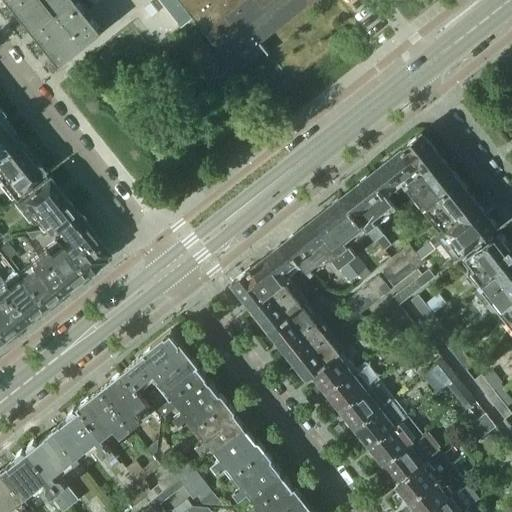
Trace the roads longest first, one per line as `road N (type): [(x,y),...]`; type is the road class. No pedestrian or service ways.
road 1 (residential): [(360,511),(171,266)]
road 2 (tertiary): [(171,266),(413,75)]
road 3 (residential): [(0,54),(171,266)]
road 4 (tertiary): [(0,401),(171,266)]
road 5 (residential): [(413,75),(511,197)]
road 6 (tertiary): [(413,75),(509,0)]
